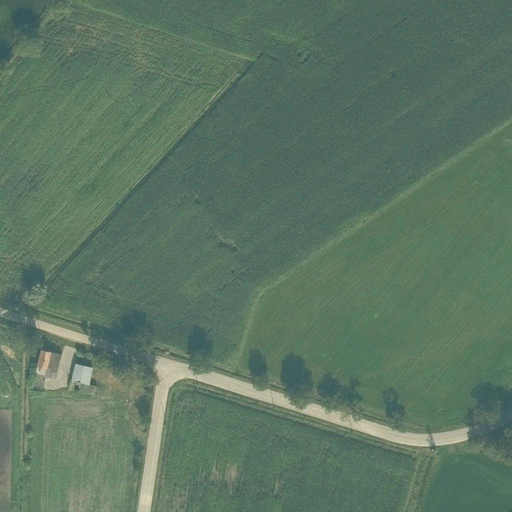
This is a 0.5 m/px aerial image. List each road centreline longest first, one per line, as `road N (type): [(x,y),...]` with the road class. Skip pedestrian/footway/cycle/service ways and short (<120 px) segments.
road 1 (unclassified): [(167,364),(407,438),(471,435),(511,414)]
road 2 (unclassified): [(0,311),(167,364)]
road 3 (unclassified): [(144,511),(167,364)]
